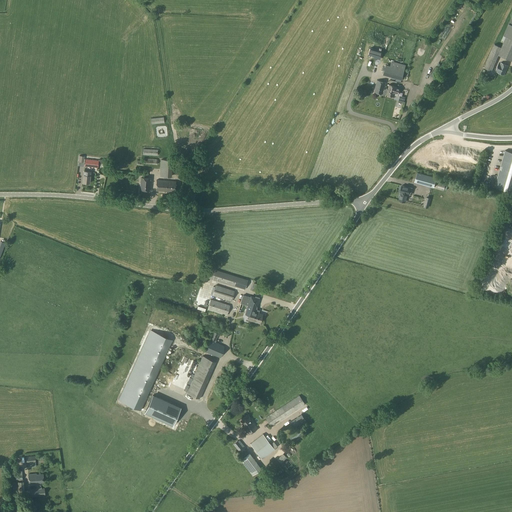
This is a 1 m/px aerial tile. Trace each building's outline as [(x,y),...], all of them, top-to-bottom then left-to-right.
[(504,41),(501,47),(494,45),(485,67),(492,70),(498,55),(511,60),(511,25),(511,24),(511,17),(502,40),(504,41)] [(413,48),(406,82),(412,83),(414,75),(419,77),(423,63),(422,63),(425,50),(413,48)] [(358,51),(354,70),(355,71),(364,75),(371,77),(372,75),(374,65),(368,64),(365,63),(372,64),(373,63),(376,57),(374,55),(366,54),(365,54),(361,52),(358,51)] [(397,76),(402,78),(406,65),(392,61),(390,66),(386,65),(383,75),(393,77),(393,76),(397,77),(397,76)] [(500,62),(497,72),(504,75),(508,65),(500,62)] [(383,94),(383,92),(387,92),(388,89),(386,88),(385,90),(384,89),(385,82),(377,80),(374,92),(383,94)] [(397,87),(397,86),(389,84),(388,89),(387,92),(386,95),(394,97),(395,93),(399,94),(400,88),(397,87)] [(494,187),(511,191),(511,152),(505,150),(494,187)] [(98,160),(85,159),(84,166),(97,167),(98,160)] [(160,159),(159,176),(171,177),(172,160),(160,159)] [(436,178),(417,172),(414,182),(433,187),(436,178)] [(150,181),(149,181),(149,178),(141,177),(140,189),(149,190),(149,187),(150,187),(150,181)] [(155,190),(175,192),(175,181),(156,179),(155,190)] [(412,188),(402,185),(400,192),(401,192),(399,200),(405,202),(407,194),(410,195),(412,188)] [(212,269),(209,278),(245,290),(248,281),(212,269)] [(212,295),(232,302),(235,291),(215,285),(212,295)] [(257,306),(259,299),(258,298),(259,298),(255,297),(251,296),(250,297),(250,298),(247,297),(243,295),(240,303),(248,306),(255,308),(256,306),(257,306)] [(207,310),(227,316),(230,305),(211,299),(207,310)] [(248,306),(247,306),(245,314),(250,315),(248,320),(260,323),(263,314),(255,312),(256,308),(248,306)] [(118,400),(140,410),(172,340),(150,329),(118,400)] [(210,340),(205,351),(220,358),(224,346),(214,342),(215,340),(218,333),(213,331),(211,338),(210,340)] [(203,356),(186,392),(198,398),(216,362),(203,356)] [(206,387),(203,395),(206,396),(214,379),(212,378),(208,387),(206,387)] [(265,417),(271,426),(305,404),(299,395),(265,417)] [(180,407),(173,404),(166,422),(172,425),(180,407)] [(251,406),(246,410),(249,414),(254,411),(251,406)] [(295,428),(305,421),(301,414),(290,421),(295,428)] [(243,427),(248,435),(257,429),(252,420),(251,421),(248,416),(240,421),(244,427),(243,427)] [(291,441),(302,434),(298,428),(292,433),(292,434),(288,436),(291,441)] [(274,449),(277,447),(273,442),(270,443),(263,434),(250,444),(262,460),(275,449),(274,449)] [(233,444),(240,452),(244,449),(238,440),(233,444)] [(252,476),(260,470),(248,453),(240,459),(252,476)] [(281,463),(287,457),(283,454),(277,460),(281,463)] [(27,457),(27,468),(36,466),(35,456),(27,457)] [(28,474),(29,484),(37,484),(37,489),(30,490),(30,497),(45,495),(44,488),(42,488),(41,482),(44,482),(43,474),(36,475),(36,474),(28,474)] [(13,494),(25,492),(24,481),(12,482),(13,494)]
